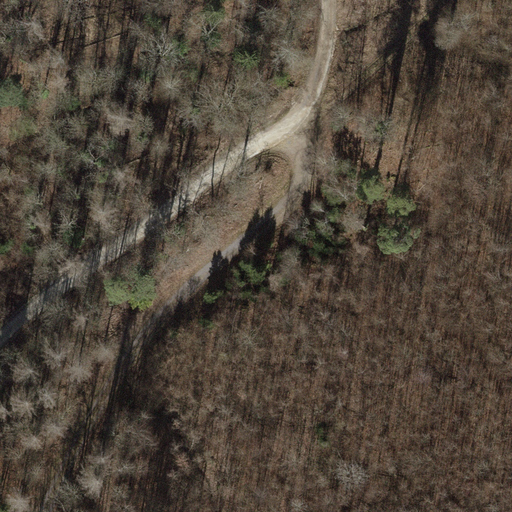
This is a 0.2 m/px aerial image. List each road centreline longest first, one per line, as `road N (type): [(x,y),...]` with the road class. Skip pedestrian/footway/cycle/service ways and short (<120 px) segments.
road 1 (track): [(41,511),(60,466),(131,354),(195,275),(283,209),(307,157),(324,51),(323,0)]
road 2 (track): [(310,103),(85,267),(0,351)]
road 3 (track): [(310,103),(350,91),(444,0)]
